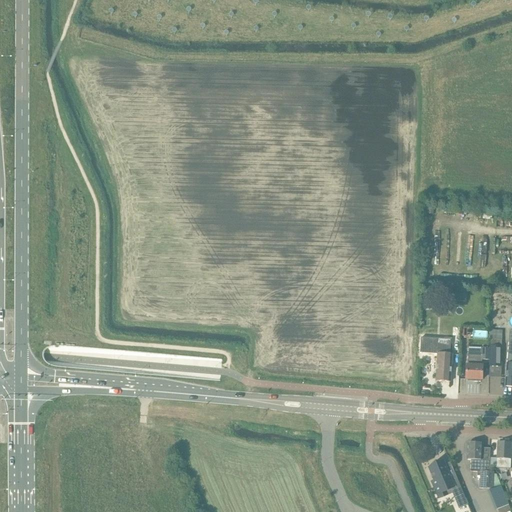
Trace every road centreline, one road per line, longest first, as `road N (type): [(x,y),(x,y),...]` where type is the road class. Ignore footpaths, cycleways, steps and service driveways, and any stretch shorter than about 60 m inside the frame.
road 1 (primary): [(21,375),(23,0)]
road 2 (tertiary): [(417,413),(71,385)]
road 3 (primary): [(22,511),(21,386)]
